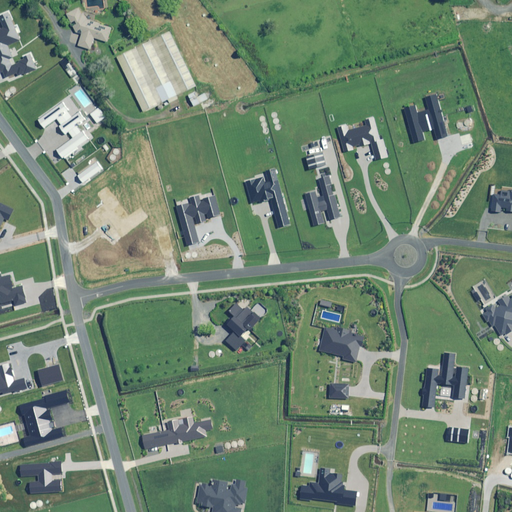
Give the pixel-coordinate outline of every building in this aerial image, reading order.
[(81,14),(78,8),(67,14),(76,33),(82,34),(78,46),(90,49),(94,38),(107,42),(111,28),(99,24),(99,23),(86,19),(83,13),(81,14)] [(0,65),(5,78),(17,73),(18,76),(24,74),(24,75),(36,70),(30,54),(23,57),(24,59),(19,61),(19,62),(11,65),(9,60),(12,58),(7,46),(20,40),(8,13),(0,15),(0,19),(3,28),(0,29),(0,65)] [(169,31),(116,57),(142,112),(196,86),(169,31)] [(199,97),(196,92),(188,96),(194,107),(208,100),(205,94),(199,97)] [(448,136),(436,94),(426,96),(429,109),(418,112),(415,105),(405,108),(414,142),(425,139),(423,131),(434,128),(437,139),(448,136)] [(62,102),(38,120),(44,129),(57,120),(67,112),(68,111),(62,102)] [(72,117),(67,112),(57,120),(61,125),(72,117)] [(78,113),(72,117),(61,125),(59,127),(65,135),(69,132),(76,127),(84,121),(78,113)] [(346,125),(337,127),(344,151),(353,149),(352,146),(360,144),(360,145),(371,142),(376,159),(387,156),(383,139),(380,140),(374,117),(365,120),(366,125),(348,130),(346,125)] [(81,133),(76,127),(69,132),(73,139),(81,133)] [(57,151),(62,158),(89,139),(83,132),(81,133),(73,139),(57,151)] [(322,152),(306,156),(310,169),(325,164),(322,152)] [(96,163),(78,176),(84,183),(102,170),(96,163)] [(289,224),(274,168),(265,170),(268,181),(264,182),(263,177),(245,182),(252,203),(270,198),(278,227),(289,224)] [(340,217),(328,175),(319,178),(324,195),(317,197),(315,191),(305,194),(314,225),(324,223),(321,211),(327,210),(329,219),(340,217)] [(494,194),(492,211),(501,212),(501,207),(507,208),(507,210),(511,211),(511,190),(502,189),(501,195),(494,194)] [(176,206),(187,245),(198,242),(192,217),(195,216),(197,223),(206,220),(204,214),(207,213),(208,217),(219,215),(214,196),(200,200),(199,195),(190,197),(191,203),(176,206)] [(0,231),(1,231),(0,230),(0,229),(6,217),(10,219),(16,208),(0,199),(0,231)] [(0,302),(16,299),(17,304),(29,301),(25,284),(15,287),(12,273),(3,276),(3,272),(0,272),(0,302)] [(492,304),(486,308),(488,311),(483,314),(487,322),(489,321),(492,327),(495,325),(502,336),(506,334),(507,335),(511,331),(511,299),(510,300),(507,295),(498,301),(501,305),(495,309),(492,304)] [(250,331),(261,319),(254,312),(253,313),(247,307),(244,310),(236,303),(228,311),(234,316),(227,325),(234,332),(226,341),(236,350),(246,340),(241,336),(247,328),(250,331)] [(325,327),(320,351),(344,356),(343,359),(356,362),(360,346),(361,346),(363,337),(349,334),(349,330),(337,328),(337,330),(325,327)] [(289,345),(276,340),(275,344),(287,348),(289,345)] [(260,355),(247,342),(243,346),(256,359),(260,355)] [(439,369),(427,368),(425,388),(423,388),(422,395),(424,395),(423,407),(435,408),(438,384),(455,385),(454,397),(465,399),(469,368),(457,367),(456,378),(453,378),(455,354),(444,353),(442,376),(438,375),(439,369)] [(0,393),(16,390),(16,392),(29,388),(26,376),(15,379),(14,376),(16,375),(13,366),(11,367),(10,363),(0,366),(2,374),(0,375),(0,393)] [(348,399),(349,384),(330,384),(330,398),(348,399)] [(25,436),(28,446),(66,436),(63,426),(57,428),(51,406),(72,401),(69,389),(48,395),(48,397),(22,404),(24,414),(26,414),(32,434),(25,436)] [(142,436),(144,449),(176,443),(176,444),(182,443),(182,442),(206,437),(205,431),(212,430),(210,420),(193,423),(192,417),(167,422),(169,430),(142,436)] [(469,429),(449,427),(448,441),(468,443),(469,429)] [(52,462),(22,464),(23,476),(40,474),(41,481),(32,481),(33,493),(64,491),(63,479),(53,480),(53,474),(64,473),(63,460),(52,461),(52,462)] [(302,485),(300,500),(312,501),(312,499),(338,502),(338,504),(356,507),(358,492),(344,491),(345,485),(343,485),(343,483),(341,482),(342,474),(330,473),(330,470),(320,468),(319,483),(310,482),(309,486),(302,485)] [(213,509),(212,511),(240,511),(242,509),(240,508),(241,504),(245,504),(248,489),(244,489),(245,482),(236,480),(235,485),(231,484),(230,490),(226,490),(228,482),(212,480),(211,485),(200,483),(197,503),(202,504),(201,507),(213,509)]
